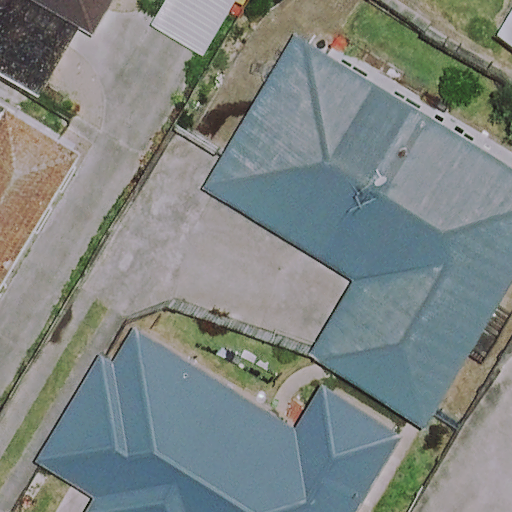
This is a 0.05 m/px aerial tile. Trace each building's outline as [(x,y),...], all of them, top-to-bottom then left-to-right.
[(118,0),(0,0),(0,62),(62,98),(118,0)] [(242,0),(170,0),(160,20),(215,50),(242,0)] [(511,279),(511,150),(312,30),(221,181),(372,272),(329,344),(434,408),(511,279)] [(0,307),(91,143),(0,93),(0,307)] [(300,421),(143,321),(45,475),(103,511),(358,511),(410,432),(327,379),(300,421)]
